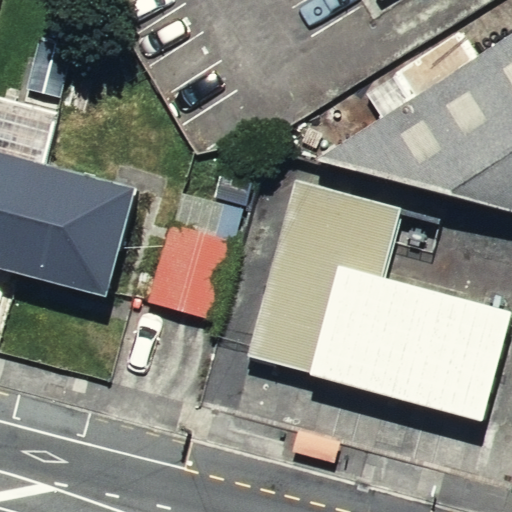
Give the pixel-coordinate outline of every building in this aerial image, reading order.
[(455,17),(444,0),(419,0),(352,42),(325,0),(111,0),(97,9),(204,182),(459,23),(455,17)] [(511,38),(318,160),(511,212),(511,38)] [(0,153),(0,270),(103,298),(134,190),(0,153)] [(432,218),(326,188),(272,376),(511,445),(511,312),(413,284),(432,218)] [(234,240),(171,221),(146,302),(209,321),(234,240)] [(153,328),(128,320),(109,385),(189,408),(208,343),(153,328)] [(297,432),(291,453),(333,465),(339,444),(297,432)]
